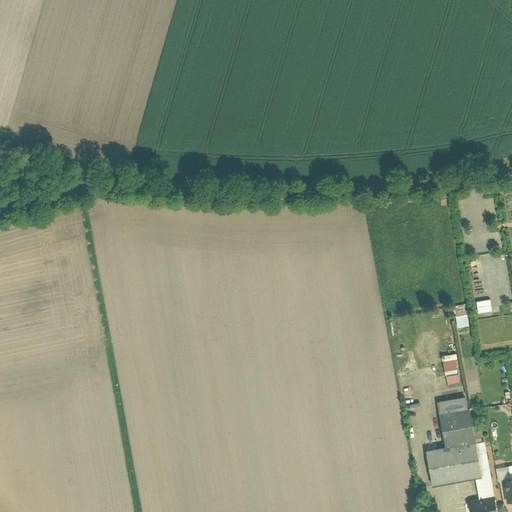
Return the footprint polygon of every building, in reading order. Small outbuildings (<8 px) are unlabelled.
[(491,311),(490,299),(476,300),(476,312),(491,311)] [(456,327),(468,325),(466,314),(454,315),(456,327)] [(439,355),(445,383),(460,380),(454,352),(439,355)] [(431,488),(476,480),(480,500),(499,496),(495,476),(489,442),(481,444),(474,408),(443,414),(450,450),(425,455),(431,488)] [(511,466),(510,467),(511,474),(511,479),(503,481),(509,503),(511,502),(511,466)] [(502,511),(499,496),(471,502),(472,511),(502,511)]
